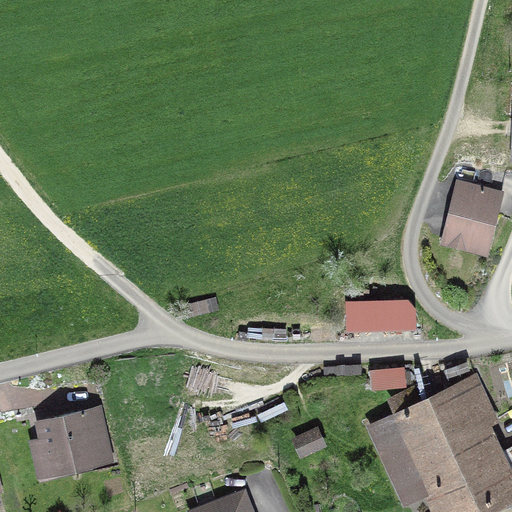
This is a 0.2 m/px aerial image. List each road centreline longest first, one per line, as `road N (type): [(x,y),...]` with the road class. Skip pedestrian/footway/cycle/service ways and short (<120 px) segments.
road 1 (residential): [(0,372),(150,335),(279,352),(491,344)]
road 2 (residential): [(491,344),(429,302),(410,262),(412,230),(481,0)]
road 3 (track): [(0,158),(50,220),(184,336)]
